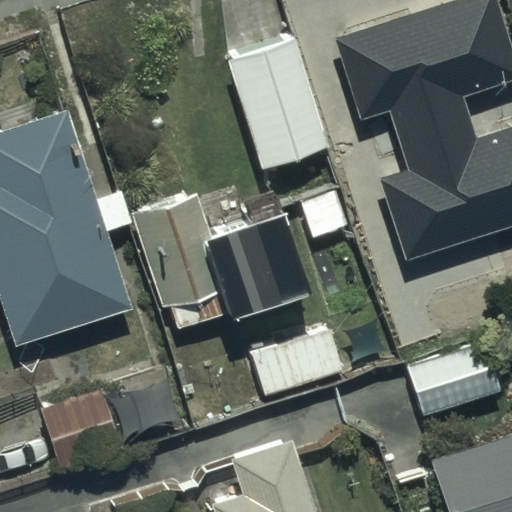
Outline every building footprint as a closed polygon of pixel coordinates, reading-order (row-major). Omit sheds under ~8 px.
[(511,49),(496,0),(450,0),(335,37),(362,120),(390,111),(409,170),(382,179),(408,258),(511,224),(511,129),(473,142),(459,99),(511,82),(511,49)] [(318,139),(282,32),(216,54),(252,161),(318,139)] [(84,190),(54,101),(0,119),(0,324),(5,340),(122,301),(95,221),(121,212),(111,181),(84,190)] [(203,223),(193,191),(133,210),(163,305),(172,303),(179,325),(233,308),(232,305),(298,284),(272,201),(203,223)] [(333,366),(320,323),(243,346),(256,389),(333,366)] [(490,388),(476,340),(399,363),(413,410),(490,388)] [(97,385),(33,403),(50,462),(129,441),(117,400),(102,405),(97,385)] [(511,511),(511,427),(423,454),(440,511),(511,511)] [(307,511),(280,432),(218,453),(229,487),(203,495),(208,511),(307,511)]
